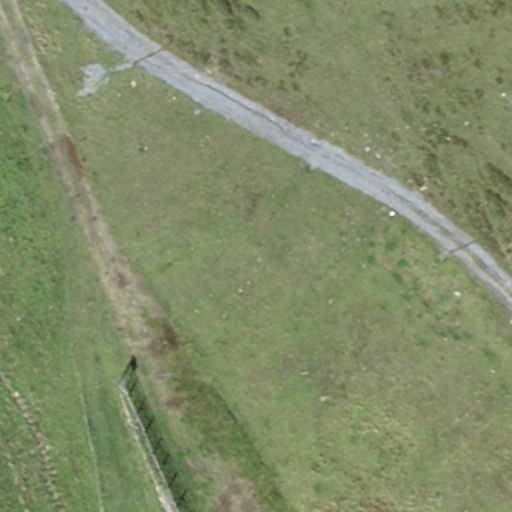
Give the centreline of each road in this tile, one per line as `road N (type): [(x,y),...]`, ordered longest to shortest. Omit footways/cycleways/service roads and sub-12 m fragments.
road 1 (track): [(12,0),(236,511)]
road 2 (track): [(112,0),(511,285)]
